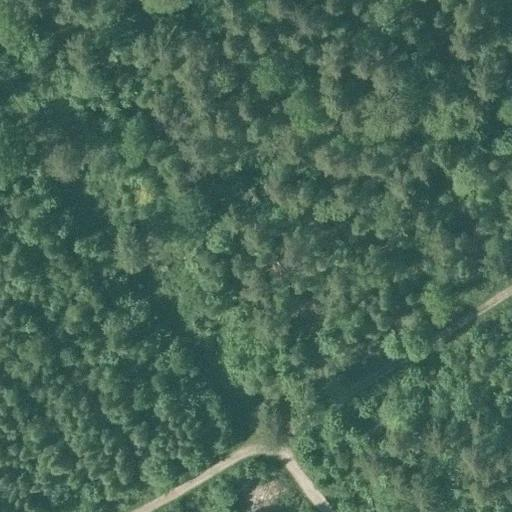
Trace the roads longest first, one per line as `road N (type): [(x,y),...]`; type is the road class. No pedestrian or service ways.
road 1 (track): [(0,85),(267,440)]
road 2 (track): [(267,440),(511,286)]
road 3 (track): [(139,511),(267,440)]
